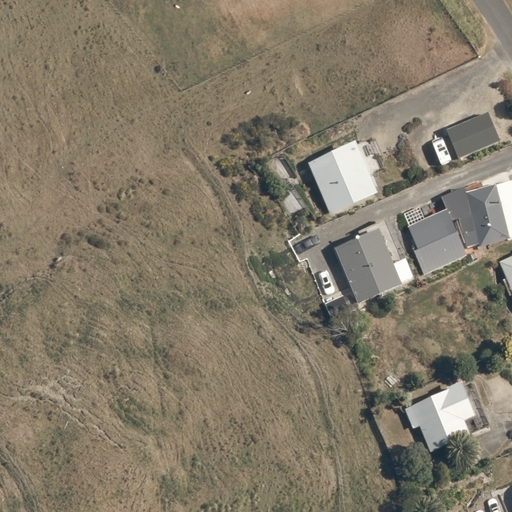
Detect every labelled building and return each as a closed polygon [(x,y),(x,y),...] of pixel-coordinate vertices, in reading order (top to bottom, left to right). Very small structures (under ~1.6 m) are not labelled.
[(502,143),(489,115),(448,133),(460,161),(502,143)] [(379,196),(357,145),(309,165),(310,167),(298,172),(303,182),(315,178),(332,216),(379,196)] [(511,182),(499,186),(499,185),(467,193),(473,216),(460,220),(467,249),(480,246),(481,249),(511,241),(511,182)] [(469,256),(449,211),(409,229),(428,275),(469,256)] [(360,305),(405,286),(383,230),(338,249),(360,305)] [(511,258),(500,263),(511,291),(511,258)] [(465,422),(479,416),(465,383),(450,389),(450,391),(404,410),(413,432),(421,429),(431,453),(471,436),(465,422)]
